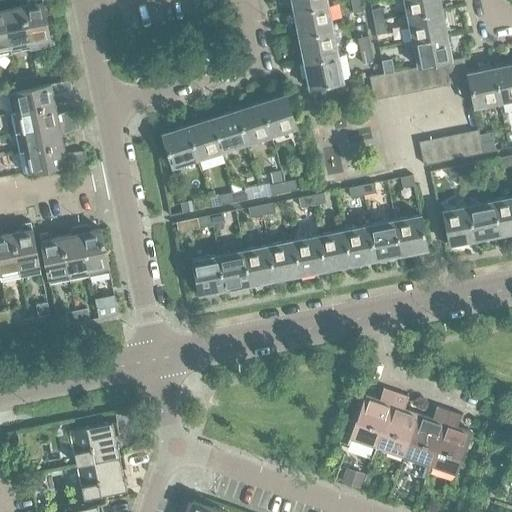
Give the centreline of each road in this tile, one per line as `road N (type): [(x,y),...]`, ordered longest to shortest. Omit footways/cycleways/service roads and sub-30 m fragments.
road 1 (residential): [(157,360),(378,315)]
road 2 (residential): [(252,0),(261,45),(253,70),(104,106)]
road 3 (residential): [(359,511),(170,449)]
road 4 (residential): [(157,360),(120,176)]
road 5 (residential): [(378,315),(389,376),(485,408)]
road 6 (residential): [(0,389),(157,360)]
road 7 (residential): [(378,315),(511,289)]
road 8 (residential): [(120,176),(0,191)]
